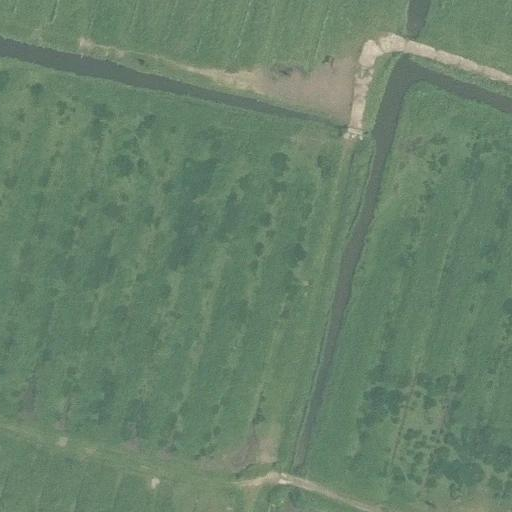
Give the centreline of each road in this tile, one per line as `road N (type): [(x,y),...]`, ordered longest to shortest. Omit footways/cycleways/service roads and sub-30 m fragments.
road 1 (track): [(377,511),(290,481),(265,478),(245,492),(0,426)]
road 2 (track): [(511,82),(376,41),(347,161)]
